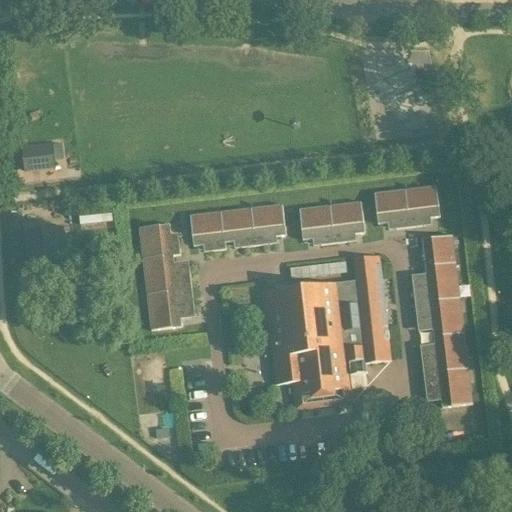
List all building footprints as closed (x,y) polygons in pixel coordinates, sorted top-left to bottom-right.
[(21,148),(24,175),(56,171),(53,145),(21,148)] [(435,188),(404,192),(409,229),(424,228),(423,221),(439,219),(435,188)] [(394,231),(409,229),(404,192),(373,196),(377,226),(393,224),(394,231)] [(360,204),(329,208),(334,246),(348,244),(348,237),(364,235),(360,204)] [(281,207),(250,211),(255,248),(270,246),(269,239),(285,237),(281,207)] [(319,247),(334,246),(329,208),(298,212),(302,242),(318,240),(319,247)] [(250,211),(220,214),(224,245),(239,243),(240,250),(255,248),(250,211)] [(225,251),(224,245),(220,214),(189,218),(192,248),(208,246),(209,253),(225,251)] [(143,261),(143,264),(173,261),(172,258),(179,257),(177,242),(171,242),(169,226),(138,230),(138,231),(139,231),(141,247),(145,246),(146,260),(141,260),(142,262),(143,261)] [(26,232),(32,281),(69,277),(64,228),(26,232)] [(421,241),(425,275),(451,272),(450,266),(455,266),(455,264),(453,265),(450,239),(452,239),(451,237),(421,241)] [(262,294),(264,310),(267,310),(276,387),(293,385),(296,410),(350,404),(347,377),(367,375),(366,374),(364,374),(363,366),(390,363),(380,278),(378,258),(355,261),(358,282),(262,294)] [(151,297),(177,294),(173,261),(143,264),(145,282),(149,282),(151,295),(146,296),(146,297),(151,297)] [(411,284),(415,311),(451,306),(451,302),(455,301),(455,300),(450,301),(449,287),(452,287),(451,272),(425,275),(426,282),(411,284)] [(191,293),(177,294),(151,297),(152,310),(149,310),(151,331),(150,331),(150,333),(181,329),(179,314),(193,313),(191,293)] [(431,325),(433,342),(462,339),(462,336),(463,336),(463,335),(458,335),(456,315),(452,315),(451,306),(415,311),(417,327),(431,325)] [(464,356),(462,339),(433,342),(434,352),(420,354),(423,377),(463,373),(463,372),(467,371),(467,370),(462,370),(461,357),(464,356)] [(464,385),(463,373),(423,377),(425,397),(439,396),(441,410),(472,406),(472,405),(470,405),(468,385),(464,385)]
